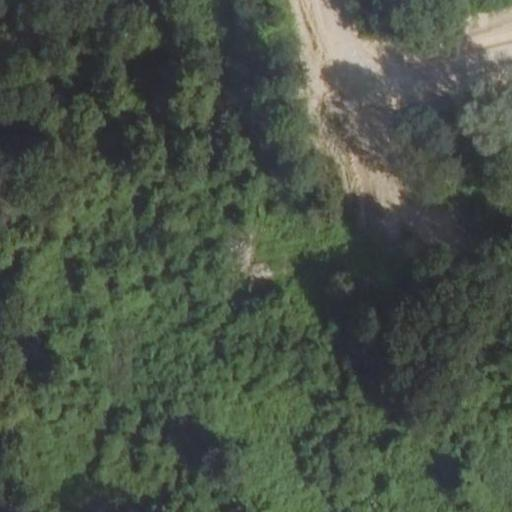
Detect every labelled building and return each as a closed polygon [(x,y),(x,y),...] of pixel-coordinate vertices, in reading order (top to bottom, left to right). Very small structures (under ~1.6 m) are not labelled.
[(436,0),(445,33),(471,27),(464,1),(469,0),(436,0)] [(272,25),(223,42),(232,68),(255,60),(263,83),(289,74),(272,25)] [(465,106),(470,128),(497,123),(492,100),(465,106)] [(435,136),(406,142),(411,163),(418,195),(447,189),(489,180),(511,175),(511,119),(504,121),(497,123),(470,128),(462,130),(435,136)] [(0,341),(10,338),(9,335),(22,328),(12,312),(6,316),(0,306),(0,341)]
